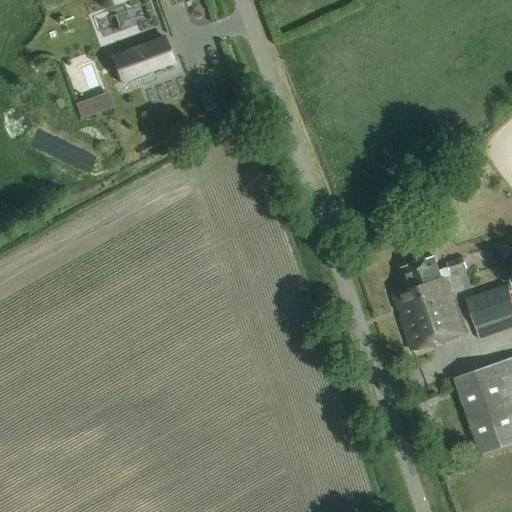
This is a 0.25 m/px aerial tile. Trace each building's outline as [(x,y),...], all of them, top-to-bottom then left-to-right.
[(112,56),(123,86),(176,67),(165,37),(112,56)] [(507,245),(496,249),(500,260),(511,256),(507,245)] [(429,345),(467,333),(454,294),(454,292),(452,293),(446,277),(452,275),(451,272),(467,267),(464,257),(447,262),(449,267),(439,270),(434,255),(402,266),(409,289),(394,294),(398,308),(401,307),(403,315),(401,315),(412,349),(429,344),(429,345)] [(466,300),(480,340),(511,328),(511,300),(507,285),(466,300)] [(511,442),(511,357),(454,377),(481,454),(511,442)]
